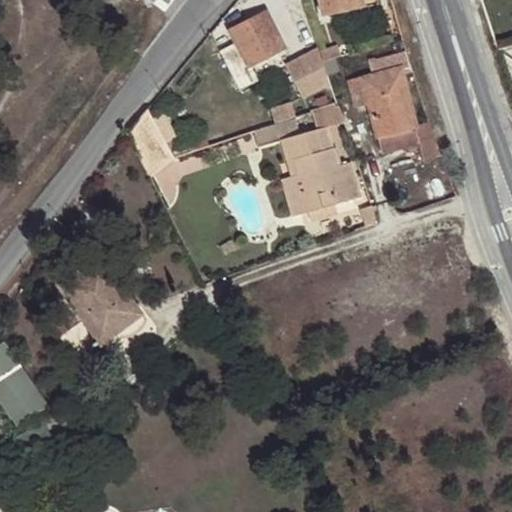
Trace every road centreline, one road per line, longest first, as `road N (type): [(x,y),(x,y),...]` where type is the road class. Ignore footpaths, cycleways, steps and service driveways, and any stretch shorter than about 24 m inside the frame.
road 1 (unclassified): [(0,276),(211,0)]
road 2 (unclassified): [(504,194),(229,292)]
road 3 (tertiary): [(450,0),(504,194)]
